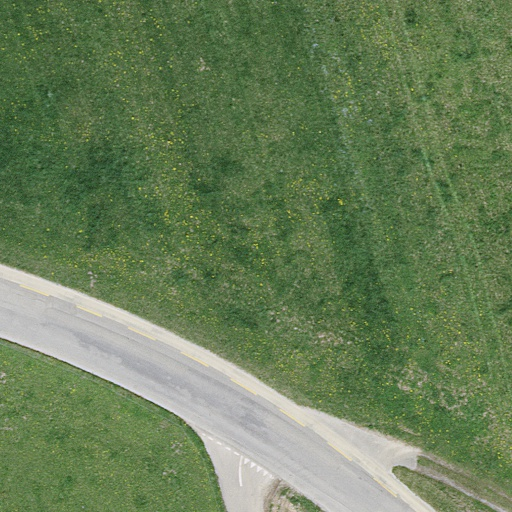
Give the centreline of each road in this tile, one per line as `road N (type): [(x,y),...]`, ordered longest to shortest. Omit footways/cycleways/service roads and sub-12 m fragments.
road 1 (unclassified): [(365,511),(253,428),(145,362),(0,303)]
road 2 (track): [(511,508),(358,438),(279,426),(253,428),(243,456),(249,511)]
